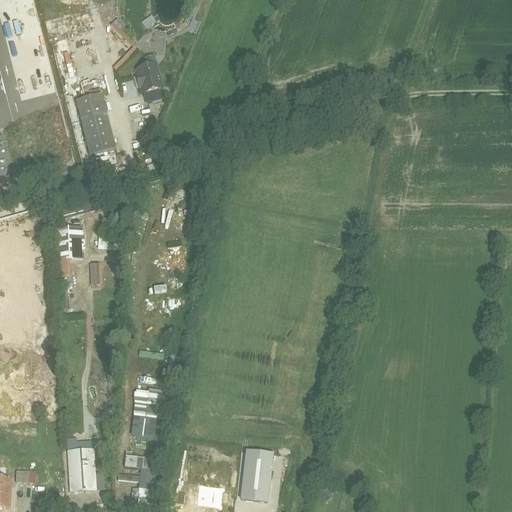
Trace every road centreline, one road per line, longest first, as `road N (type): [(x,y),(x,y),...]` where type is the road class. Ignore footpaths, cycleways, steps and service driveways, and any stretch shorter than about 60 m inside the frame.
road 1 (track): [(212,154),(381,103),(511,95)]
road 2 (unclassified): [(0,214),(212,154)]
